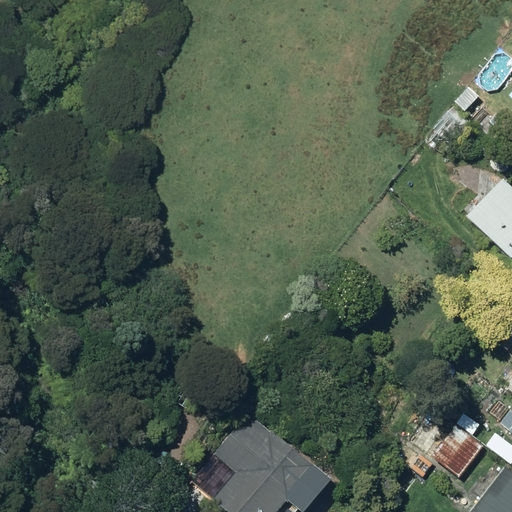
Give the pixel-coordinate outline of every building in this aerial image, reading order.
[(458,107),(466,113),(476,100),(468,93),(458,107)] [(462,214),(507,255),(511,250),(511,186),(499,174),(462,214)] [(493,328),(511,344),(511,314),(509,312),(493,328)] [(511,431),(511,408),(509,407),(498,421),(511,431)] [(210,496),(230,511),(277,511),(292,494),(300,501),(322,475),(313,468),(316,465),(269,426),(267,429),(245,410),(211,452),(232,469),(210,496)] [(457,477),(482,444),(453,422),(429,455),(457,477)] [(485,445),(509,462),(511,458),(511,448),(493,435),(485,445)] [(511,511),(511,472),(500,463),(465,510),(468,511),(511,511)]
